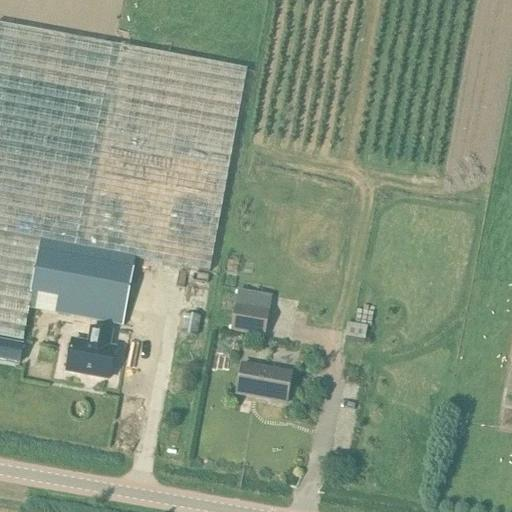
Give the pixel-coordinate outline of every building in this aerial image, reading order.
[(123,326),(136,259),(209,272),(247,70),(0,24),(0,337),(23,341),(32,291),(79,300),(75,318),(123,326)] [(239,292),(236,307),(231,332),(266,339),(273,299),(239,292)] [(181,334),(197,338),(201,317),(184,313),(181,334)] [(351,324),(350,340),(371,341),(372,325),(351,324)] [(73,342),(71,350),(67,370),(91,374),(91,377),(109,380),(115,350),(109,349),(112,333),(92,330),(89,345),(73,342)] [(0,340),(0,361),(20,365),(24,345),(0,340)] [(242,365),(240,375),(237,395),(238,395),(239,392),(257,395),(256,398),(286,404),(292,374),(242,365)] [(446,437),(459,437),(460,426),(446,425),(446,437)]
